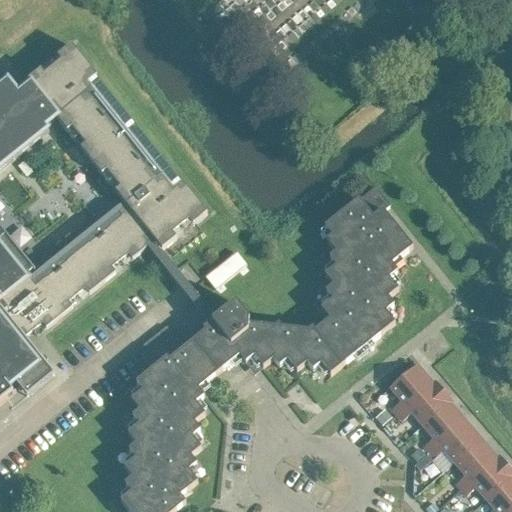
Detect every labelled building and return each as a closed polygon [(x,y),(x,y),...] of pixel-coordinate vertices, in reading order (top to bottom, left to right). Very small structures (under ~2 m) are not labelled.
[(422,51),(441,37),(429,20),(410,34),(422,51)] [(0,406),(20,391),(27,400),(55,377),(25,340),(26,340),(43,326),(46,331),(73,310),(69,305),(86,292),(89,296),(116,275),(112,270),(129,257),(133,262),(143,253),(147,250),(143,246),(144,245),(150,240),(152,239),(162,252),(162,253),(177,242),(173,237),(179,232),(190,223),(193,228),(207,217),(182,186),(173,193),(152,166),(130,139),(109,112),(88,86),(97,79),(72,48),(58,60),(61,64),(45,78),(41,73),(27,84),(30,88),(19,97),(6,82),(0,86),(0,406)] [(132,495),(120,504),(126,511),(178,511),(186,506),(181,499),(198,485),(189,474),(197,467),(191,460),(202,451),(192,440),(201,433),(195,426),(205,418),(196,407),(205,400),(204,399),(199,392),(239,359),(245,367),(254,360),(263,371),(273,363),(279,370),(288,363),(297,375),(307,367),(313,374),(322,367),(331,379),(395,327),(386,315),(394,308),(388,301),(399,293),(390,282),(398,275),(392,268),(413,251),(383,214),(390,209),(375,190),(325,230),(332,239),(327,243),(337,255),(329,261),(336,269),(325,278),(333,289),(326,295),(333,303),(321,312),(330,323),(315,334),(313,331),(309,334),(282,331),(279,327),(275,330),(274,330),(249,327),(249,322),(236,305),(216,321),(199,300),(200,299),(199,298),(198,299),(171,265),(172,264),(171,263),(170,264),(150,240),(144,245),(163,269),(162,270),(163,272),(164,271),(191,304),(190,305),(191,307),(192,306),(210,326),(204,331),(202,329),(189,339),(193,344),(170,363),(167,361),(152,373),(136,386),(143,394),(132,403),(140,414),(133,419),(139,428),(128,437),(136,447),(129,453),(136,462),(124,471),(132,481),(125,487),(132,495)] [(166,329),(136,353),(146,366),(150,371),(181,347),(166,329)] [(397,417),(433,386),(417,367),(390,391),(401,404),(392,412),(397,417)] [(422,428),(452,403),(436,384),(433,386),(397,417),(402,424),(411,416),(422,428)] [(429,455),(466,424),(450,406),(453,403),(452,403),(422,428),(433,441),(424,449),(429,455)] [(454,466),(482,442),(466,424),(429,455),(434,461),(444,453),(454,466)] [(462,492),(498,461),(497,460),(482,442),(454,466),(465,478),(450,492),(454,498),(461,492),(462,492)] [(204,473),(216,464),(209,455),(197,465),(204,473)] [(427,457),(414,468),(420,474),(432,463),(427,457)] [(511,472),(500,458),(497,460),(498,461),(462,492),(467,498),(476,490),(487,503),(511,481),(511,472)] [(511,511),(511,481),(487,503),(494,511),(511,511)]
